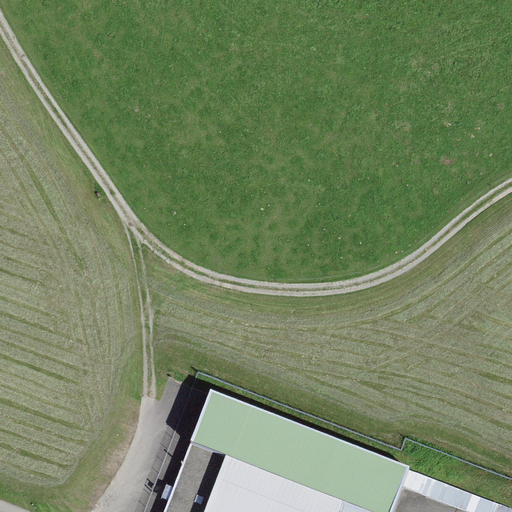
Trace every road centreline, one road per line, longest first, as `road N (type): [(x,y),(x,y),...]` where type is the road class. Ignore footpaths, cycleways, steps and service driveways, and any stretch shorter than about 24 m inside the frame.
road 1 (track): [(511,184),(400,269),(320,291),(209,277),(165,253),(124,208)]
road 2 (track): [(124,208),(21,61),(0,17)]
road 3 (track): [(153,421),(147,304),(124,208)]
